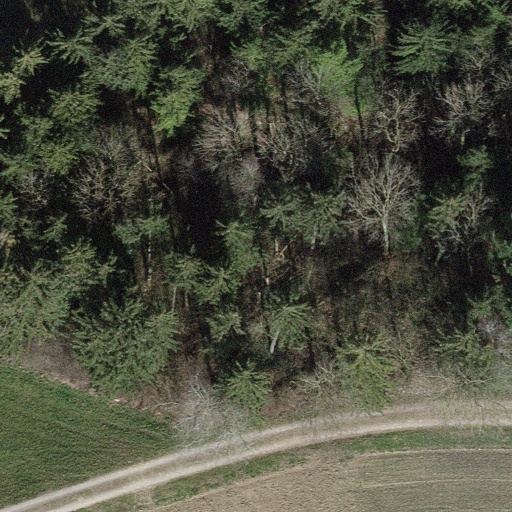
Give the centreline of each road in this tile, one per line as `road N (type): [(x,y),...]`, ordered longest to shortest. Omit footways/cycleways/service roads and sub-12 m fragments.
road 1 (track): [(511,421),(275,429),(21,511)]
road 2 (track): [(0,53),(126,0)]
